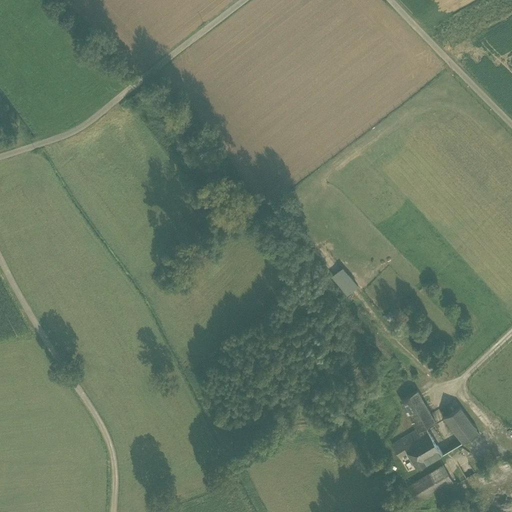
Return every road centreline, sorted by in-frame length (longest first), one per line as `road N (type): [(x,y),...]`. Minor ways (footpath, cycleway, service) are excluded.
road 1 (unclassified): [(242,0),(74,130),(0,157)]
road 2 (unclassified): [(511,121),(392,0)]
